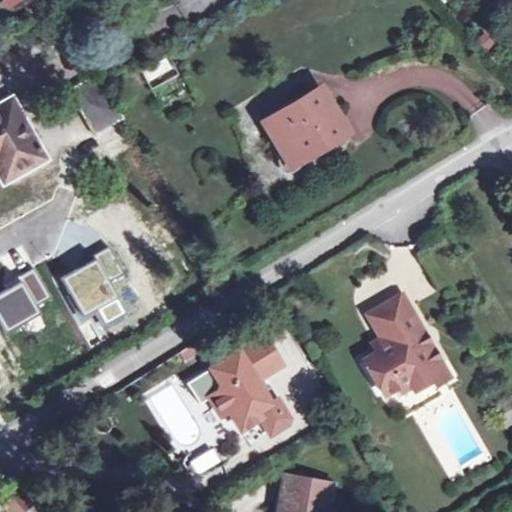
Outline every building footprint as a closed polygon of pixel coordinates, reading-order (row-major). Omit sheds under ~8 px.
[(1,0),(7,10),(26,0),(1,0)] [(151,91),(178,76),(179,75),(168,54),(138,71),(150,92),(151,91)] [(178,76),(151,91),(161,109),(187,94),(178,76)] [(97,132),(120,120),(96,77),(69,92),(93,135),(97,132)] [(261,123),(285,160),(306,147),(309,153),(345,130),(319,88),(261,123)] [(0,180),(1,182),(44,158),(11,98),(0,104),(0,180)] [(120,120),(97,132),(111,159),(134,146),(120,120)] [(306,147),(285,160),(288,165),(309,153),(306,147)] [(404,295),(380,309),(393,330),(382,336),(388,348),(364,361),(385,395),(401,386),(405,392),(414,387),(416,391),(434,381),(428,371),(442,364),(404,295)] [(369,315),(382,336),(393,330),(380,309),(369,315)] [(258,418),(253,410),(266,401),(253,381),(261,376),(263,378),(281,366),(263,336),(244,347),(246,350),(238,355),(237,352),(210,369),(220,384),(215,393),(207,398),(218,416),(225,410),(238,430),(258,418)] [(499,419),(511,412),(511,396),(510,397),(493,407),(499,419)] [(330,511),(327,511),(330,487),(314,484),(315,478),(301,476),(300,480),(284,478),(279,506),(275,505),(274,511),(330,511)] [(2,502),(10,511),(14,511),(27,500),(17,489),(2,502)]
